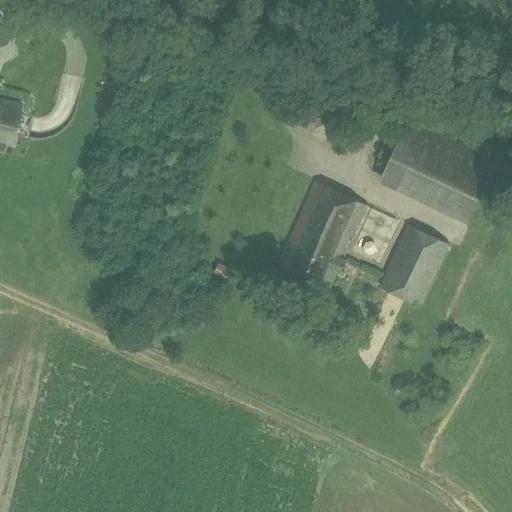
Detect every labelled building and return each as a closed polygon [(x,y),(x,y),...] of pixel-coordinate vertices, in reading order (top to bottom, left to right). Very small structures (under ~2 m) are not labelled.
[(89,111),(94,93),(79,89),(74,107),(89,111)] [(12,147),(24,102),(0,95),(0,151),(7,153),(9,146),(12,147)] [(502,148),(415,107),(381,178),(468,219),(502,148)] [(344,257),(367,205),(317,183),(280,265),(330,288),(337,272),(340,274),(347,258),(344,257)] [(409,224),(381,286),(422,305),(451,244),(409,224)] [(399,386),(392,394),(397,396),(402,390),(399,386)]
